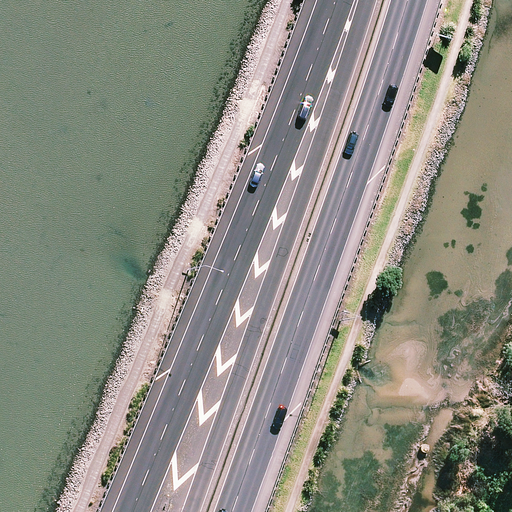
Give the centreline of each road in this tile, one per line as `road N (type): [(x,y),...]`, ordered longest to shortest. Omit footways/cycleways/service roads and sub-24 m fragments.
road 1 (trunk): [(131,511),(335,0)]
road 2 (trunk): [(405,0),(231,511)]
road 3 (trunk): [(192,511),(362,0)]
